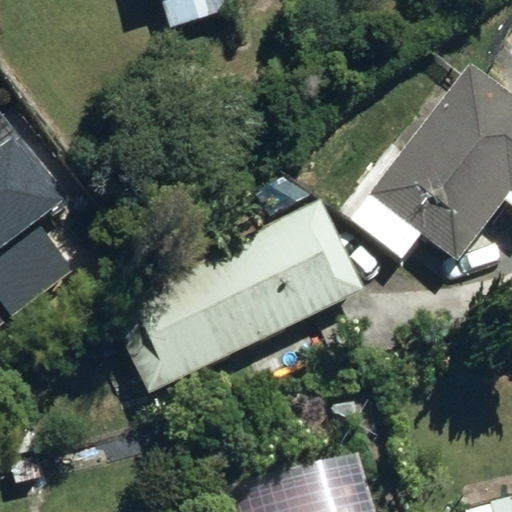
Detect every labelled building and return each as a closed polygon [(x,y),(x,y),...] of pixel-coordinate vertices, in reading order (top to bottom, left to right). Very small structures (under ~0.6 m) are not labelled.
[(135,0),(138,10),(152,6),(160,34),(230,14),(225,0),(135,0)] [(511,124),(455,78),(336,225),(396,274),(421,245),(453,271),(504,211),(511,218),(511,124)] [(0,118),(0,329),(45,298),(0,234),(0,194),(36,169),(0,118)] [(96,310),(138,406),(359,310),(318,214),(96,310)] [(237,511),(384,511),(372,457),(232,488),(237,511)]
